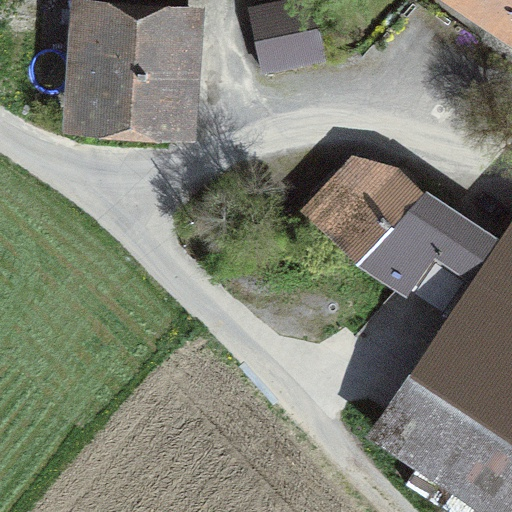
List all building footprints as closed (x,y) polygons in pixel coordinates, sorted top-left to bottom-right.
[(183,0),(81,0),(81,8),(79,8),(77,44),(78,44),(73,113),(175,120),(183,0)] [(312,0),(288,0),(250,8),(262,70),(324,57),(312,0)] [(511,0),(486,0),(511,17),(511,0)] [(395,168),(356,160),(318,202),(341,225),(340,226),(401,283),(403,280),(450,312),(495,245),(494,244),(424,196),(395,168)] [(503,511),(511,511),(511,217),(494,244),(495,245),(450,312),(374,426),(503,511)]
